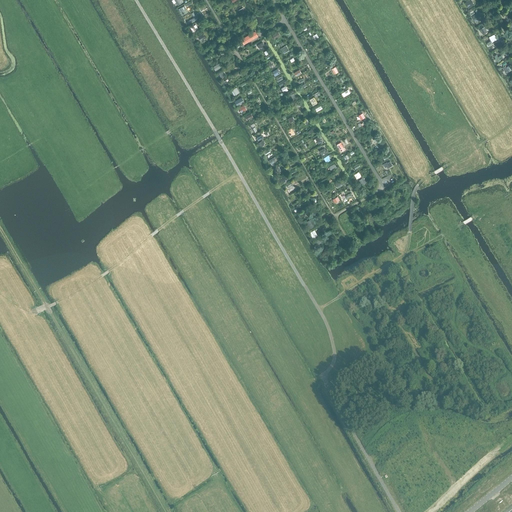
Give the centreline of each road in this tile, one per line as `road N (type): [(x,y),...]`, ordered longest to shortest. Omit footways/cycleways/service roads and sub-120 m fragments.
road 1 (track): [(47,308),(176,216)]
road 2 (track): [(424,511),(481,461),(478,451),(428,441)]
road 3 (track): [(511,195),(400,259)]
